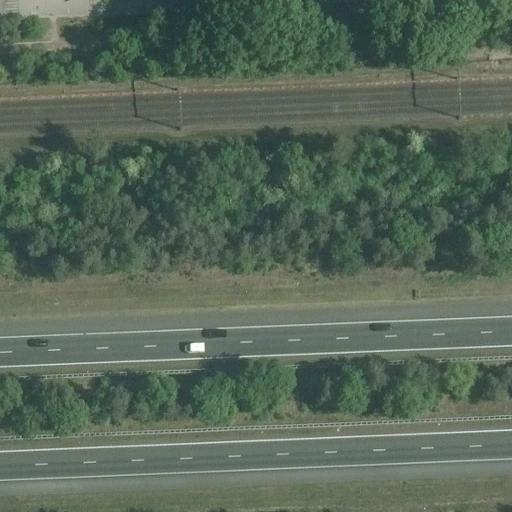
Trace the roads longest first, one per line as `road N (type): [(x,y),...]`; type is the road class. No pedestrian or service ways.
road 1 (motorway): [(511,331),(0,352)]
road 2 (motorway): [(0,467),(511,446)]
road 3 (unclassified): [(54,10),(267,0)]
